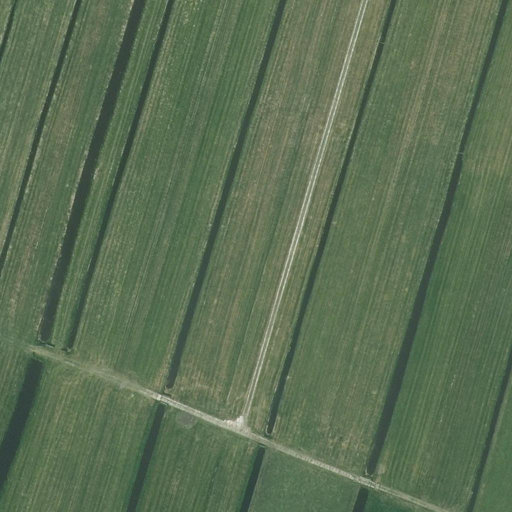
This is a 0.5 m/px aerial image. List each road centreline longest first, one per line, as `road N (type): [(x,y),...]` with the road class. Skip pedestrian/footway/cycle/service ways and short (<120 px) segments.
road 1 (track): [(441,511),(240,432),(363,0)]
road 2 (track): [(240,432),(0,337)]
